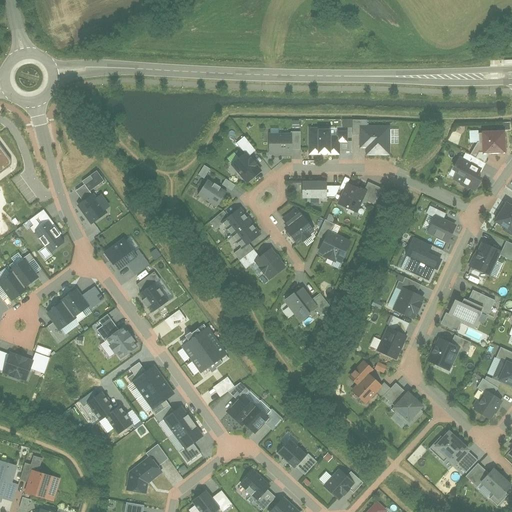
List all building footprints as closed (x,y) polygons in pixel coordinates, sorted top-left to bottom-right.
[(391,124),(361,124),(361,147),(368,147),(368,154),(391,154),(391,124)] [(348,127),(310,127),(310,154),(341,154),(341,141),(348,141),(348,127)] [(482,129),(483,152),(508,151),(507,128),(482,129)] [(292,133),(269,134),(269,153),(293,152),(293,148),(301,148),(301,130),(292,131),(292,133)] [(232,161),(248,180),(264,168),(251,153),(257,149),(245,135),(237,141),(245,150),(232,161)] [(0,175),(14,165),(0,146),(0,175)] [(458,169),(453,178),(475,190),(483,176),(478,173),(482,166),(461,155),(455,167),(458,169)] [(204,178),(210,169),(204,165),(198,174),(204,178)] [(208,178),(199,193),(217,204),(228,187),(233,190),(237,184),(226,177),(221,185),(208,178)] [(327,180),(303,180),(303,198),(328,198),(327,180)] [(348,180),(338,202),(357,211),(363,197),(376,203),(383,187),(368,180),(365,187),(348,180)] [(95,196),(79,208),(92,227),(109,215),(95,196)] [(511,202),(507,200),(495,220),(505,226),(502,230),(511,235),(511,202)] [(234,251),(240,259),(255,248),(250,241),(262,232),(240,204),(229,213),(225,209),(210,220),(216,228),(224,222),(242,245),(234,251)] [(428,231),(450,241),(457,224),(446,219),(448,213),(430,205),(427,213),(434,216),(428,231)] [(286,226),(299,243),(316,231),(297,206),(284,217),(289,224),(286,226)] [(319,253),(341,263),(352,239),(332,230),(336,222),(325,218),(318,235),(325,238),(319,253)] [(63,243),(49,224),(36,233),(50,253),(63,243)] [(411,255),(405,268),(430,280),(436,266),(439,267),(443,258),(430,252),(432,247),(413,238),(406,252),(411,255)] [(483,238),(469,265),(488,274),(500,250),(511,256),(511,242),(506,240),(502,248),(483,238)] [(136,257),(126,242),(106,256),(116,271),(136,257)] [(257,260),(271,278),(287,266),(271,246),(260,254),(255,248),(240,259),(246,268),(257,260)] [(15,264),(22,259),(19,253),(12,257),(15,264)] [(39,280),(26,262),(10,273),(14,277),(0,286),(12,304),(26,295),(23,291),(39,280)] [(403,289),(395,308),(415,317),(426,295),(418,291),(421,283),(406,276),(403,282),(399,280),(397,286),(403,289)] [(304,285),(286,298),(301,319),(316,308),(321,315),(332,307),(321,291),(313,297),(304,285)] [(168,303),(156,286),(139,298),(152,315),(168,303)] [(447,311),(442,323),(458,329),(462,321),(475,327),(482,310),(490,314),(496,299),(472,289),(468,299),(458,294),(450,312),(447,311)] [(92,311),(77,292),(62,303),(76,322),(92,311)] [(76,322),(62,303),(46,315),(61,334),(76,322)] [(179,310),(164,320),(171,330),(186,320),(179,310)] [(393,315),(378,350),(396,358),(408,332),(406,331),(410,322),(393,315)] [(121,360),(139,347),(126,328),(120,332),(112,320),(97,330),(105,342),(107,340),(121,360)] [(207,328),(182,346),(204,376),(229,358),(207,328)] [(439,337),(428,359),(450,369),(460,348),(468,352),(473,343),(455,334),(451,342),(439,337)] [(506,361),(499,379),(511,383),(511,351),(501,347),(497,358),(506,361)] [(34,364),(9,356),(2,377),(27,385),(34,364)] [(384,395),(391,387),(385,381),(382,384),(371,374),(375,370),(364,360),(351,375),(360,383),(353,390),(368,404),(378,393),(383,397),(384,395)] [(374,369),(382,373),(386,366),(378,362),(374,369)] [(154,366),(132,383),(152,411),(175,395),(154,366)] [(485,392),(475,409),(492,419),(504,398),(494,392),(498,386),(484,377),(478,388),(485,392)] [(407,391),(397,382),(384,395),(396,406),(392,409),(409,425),(424,410),(422,408),(425,404),(409,389),(407,391)] [(106,418),(119,435),(134,424),(120,405),(114,409),(102,393),(85,405),(98,423),(106,418)] [(256,409),(243,396),(227,412),(241,425),(256,409)] [(194,421),(183,406),(163,420),(174,436),(194,421)] [(269,422),(256,409),(241,425),(254,438),(269,422)] [(397,423),(400,419),(394,414),(391,418),(397,423)] [(205,437),(194,421),(174,436),(184,451),(205,437)] [(471,448),(449,428),(430,448),(444,461),(447,458),(455,466),(458,462),(467,471),(478,459),(469,450),(471,448)] [(308,459),(291,443),(278,455),(295,472),(308,459)] [(421,446),(415,452),(421,457),(427,451),(421,446)] [(40,466),(42,459),(34,456),(31,463),(40,466)] [(128,477),(124,495),(146,497),(147,487),(162,476),(149,459),(128,477)] [(16,466),(0,462),(0,499),(8,501),(16,466)] [(479,462),(467,475),(478,486),(482,482),(495,494),(491,498),(498,505),(510,492),(507,489),(511,483),(511,481),(495,466),(489,472),(479,462)] [(356,487),(339,470),(321,488),(339,505),(356,487)] [(58,478),(32,471),(26,492),(52,500),(58,478)] [(269,487),(254,472),(241,485),(257,500),(269,487)] [(220,511),(208,494),(192,504),(197,511),(220,511)] [(27,510),(30,499),(22,497),(19,508),(27,510)] [(296,511),(284,500),(272,511),(296,511)]
